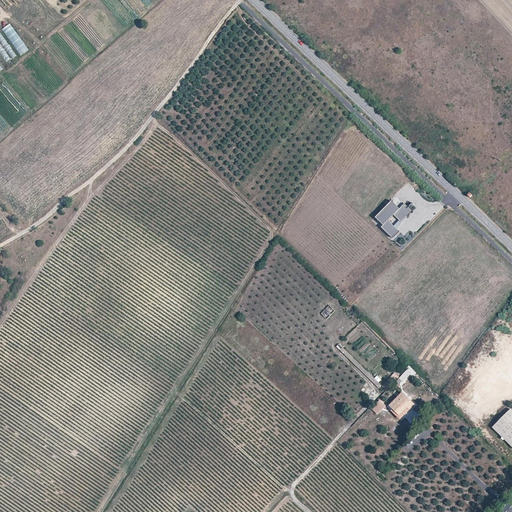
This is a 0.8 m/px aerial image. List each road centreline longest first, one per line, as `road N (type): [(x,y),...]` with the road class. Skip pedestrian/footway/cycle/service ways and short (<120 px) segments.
road 1 (tertiary): [(254,0),(511,245)]
road 2 (track): [(0,246),(38,224),(141,133),(241,0)]
road 3 (track): [(309,511),(292,495),(294,483),(376,396)]
